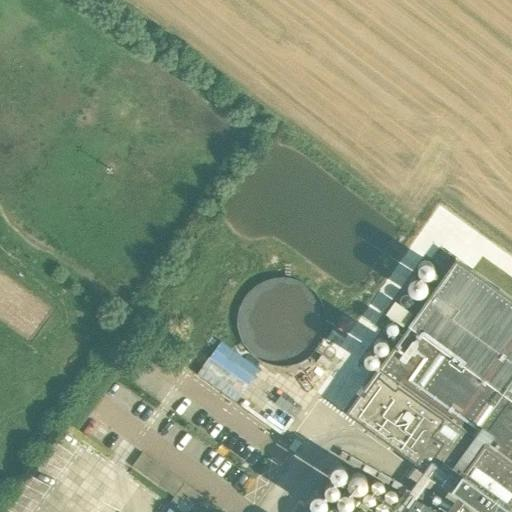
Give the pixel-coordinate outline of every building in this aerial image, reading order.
[(511,511),(511,299),(456,260),(408,326),(409,327),(379,368),(346,413),(482,511),(511,511)] [(280,366),(288,365),(295,364),(302,361),(309,357),(314,352),(319,346),(322,339),(325,332),(326,325),(326,317),(324,310),(322,302),(318,296),(313,290),(307,285),(301,282),(294,279),(287,277),(279,277),(272,278),(265,281),(258,284),(252,288),(247,294),(243,300),(240,307),(238,314),(237,321),(238,329),(240,336),(243,343),(247,349),(253,355),(259,359),(266,363),(273,365),(280,366)] [(394,299),(382,326),(402,335),(414,307),(394,299)] [(326,369),(331,362),(321,355),(316,362),(326,369)] [(298,445),(305,436),(262,402),(254,411),(298,445)] [(353,511),(370,511),(360,490),(372,484),(351,437),(335,445),(350,479),(340,483),(353,511)] [(62,449),(57,458),(75,468),(80,459),(62,449)] [(184,483),(151,460),(141,473),(174,497),(183,484),(184,483)] [(45,474),(62,486),(71,474),(53,462),(45,474)] [(43,508),(54,491),(39,482),(28,499),(43,508)] [(224,511),(200,495),(184,483),(183,484),(174,497),(169,503),(182,511),(187,511),(190,508),(195,511),(224,511)] [(454,511),(464,499),(458,495),(445,511),(454,511)] [(311,509),(312,511),(342,511),(335,497),(311,509)] [(438,511),(415,499),(406,511),(438,511)]
